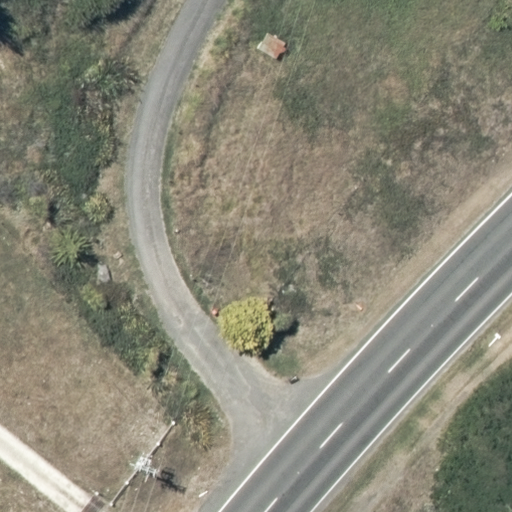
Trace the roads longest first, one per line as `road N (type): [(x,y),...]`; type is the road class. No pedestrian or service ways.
road 1 (trunk): [(511,53),(110,395),(1,511)]
road 2 (trunk): [(265,511),(312,453),(422,257),(511,165)]
